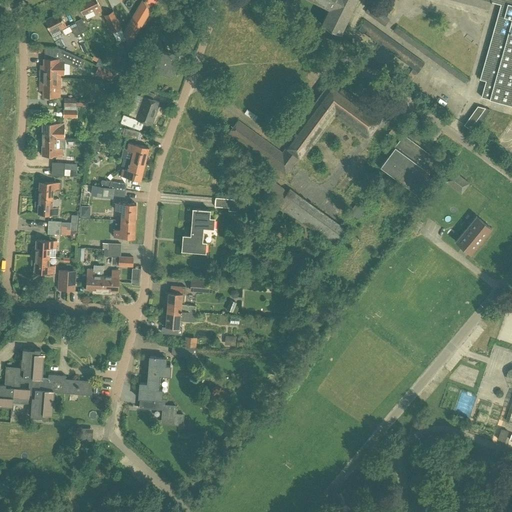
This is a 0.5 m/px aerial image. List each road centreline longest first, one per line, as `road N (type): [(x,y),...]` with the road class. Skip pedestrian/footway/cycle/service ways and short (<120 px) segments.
road 1 (unclassified): [(141,313),(14,297),(25,59),(13,5)]
road 2 (unclassified): [(141,313),(154,190),(223,0)]
road 3 (unclassified): [(511,181),(267,0)]
road 4 (unclassified): [(320,511),(511,282)]
road 5 (unclassified): [(194,511),(111,437),(141,313)]
road 6 (unclassified): [(397,457),(433,431),(511,454)]
